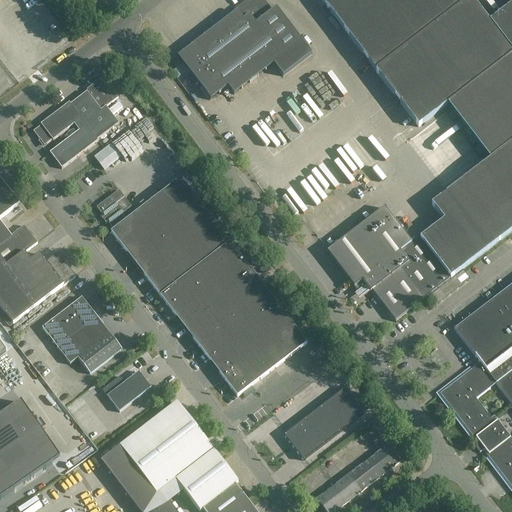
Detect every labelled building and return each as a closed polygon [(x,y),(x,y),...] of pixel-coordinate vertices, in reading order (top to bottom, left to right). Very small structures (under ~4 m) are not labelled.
[(228,88),(233,96),(273,65),(283,77),(312,55),(276,9),(270,14),(260,1),(249,0),(246,3),(245,5),(243,7),(242,6),(237,10),(237,12),(237,13),(224,23),(178,58),(211,101),(228,88)] [(444,221),(421,240),(419,237),(411,244),(385,209),(327,253),(359,294),(365,289),(368,293),(371,290),(395,322),(511,232),(511,5),(489,23),(471,0),(320,0),(418,128),(447,106),(490,161),(432,206),(444,221)] [(33,132),(44,147),(52,141),(53,141),(81,120),(86,126),(49,154),(62,170),(98,142),(98,141),(119,125),(106,108),(119,99),(104,80),(101,80),(87,90),(87,93),(71,105),(70,104),(40,126),(41,126),(33,132)] [(306,96),(302,100),(311,111),(316,108),(306,96)] [(275,117),(271,120),(292,147),(296,144),(275,117)] [(257,133),(253,136),(270,156),(274,153),(257,133)] [(111,145),(94,158),(104,171),(121,158),(111,145)] [(331,167),(326,170),(344,194),(349,190),(347,188),(354,182),(355,183),(360,179),(344,158),(332,167),(331,167)] [(375,177),(355,189),(362,200),(381,188),(375,177)] [(383,191),(388,189),(384,178),(379,180),(383,191)] [(0,220),(20,205),(0,179),(0,220)] [(237,398),(285,362),(293,373),(308,361),(300,350),(307,344),(224,235),(200,204),(181,180),(149,204),(136,214),(119,191),(96,209),(102,216),(103,215),(104,217),(102,219),(106,224),(108,222),(110,224),(109,225),(114,231),(111,234),(224,380),(237,398)] [(301,213),(304,210),(301,205),(292,190),(288,192),(301,213)] [(406,218),(400,223),(406,230),(412,225),(406,218)] [(0,308),(6,317),(3,319),(9,328),(63,287),(64,287),(68,283),(76,278),(58,255),(46,263),(40,255),(31,262),(25,254),(38,245),(37,243),(24,227),(11,237),(12,238),(0,246),(0,308)] [(465,274),(433,298),(438,305),(470,280),(465,274)] [(485,450),(488,455),(486,456),(511,489),(511,286),(455,331),(454,329),(454,330),(483,368),(477,372),(475,369),(440,396),(475,441),(477,440),(480,444),(475,448),(480,454),(485,450)] [(70,365),(78,359),(90,376),(122,351),(110,335),(98,320),(82,299),(42,329),(70,365)] [(0,343),(3,348),(13,341),(11,339),(0,322),(0,343)] [(423,336),(412,345),(417,352),(429,343),(423,336)] [(120,377),(102,391),(120,413),(151,389),(139,373),(125,384),(120,377)] [(363,415),(345,391),(283,439),(285,438),(303,461),(363,415)] [(83,400),(70,412),(75,418),(88,405),(83,400)] [(0,500),(60,459),(21,403),(0,417),(0,500)] [(120,447),(101,462),(137,510),(157,495),(176,481),(184,492),(199,511),(200,511),(203,510),(203,511),(255,511),(236,486),(238,483),(178,404),(120,447)] [(377,456),(389,472),(400,463),(388,447),(377,456)] [(389,472),(377,456),(349,477),(361,493),(389,472)] [(336,511),(361,493),(349,477),(317,502),(324,511),(336,511)] [(170,502),(152,511),(175,511),(170,503),(170,502)]
